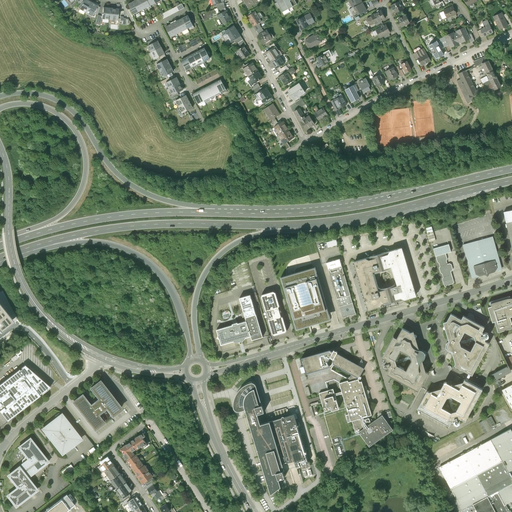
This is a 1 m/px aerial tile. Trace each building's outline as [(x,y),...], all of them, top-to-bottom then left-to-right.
[(76,0),(70,6),(73,8),(77,4),(79,2),(76,0)] [(79,5),(77,8),(79,9),(85,13),(91,2),(86,0),(84,0),(83,3),(82,3),(80,5),(79,5)] [(139,12),(145,9),(140,0),(135,0),(134,1),(139,12)] [(147,0),(140,0),(145,9),(150,6),(147,0)] [(243,0),(249,8),(258,2),(260,0),(259,0),(243,0)] [(275,0),(276,0),(277,2),(280,8),(282,12),(288,9),(283,0),(275,0)] [(283,0),(288,9),(297,5),(294,0),(283,0)] [(360,0),(347,0),(352,8),(349,10),(353,18),(367,11),(360,0)] [(134,14),(139,12),(134,1),(128,4),(134,14)] [(97,6),(91,2),(85,13),(91,16),(94,17),(94,14),(95,14),(96,10),(95,10),(97,6)] [(404,10),(400,2),(391,6),(393,10),(394,10),(396,14),(404,10)] [(176,7),(160,15),(162,20),(184,8),(181,4),(179,5),(176,7)] [(453,6),(443,11),(447,18),(455,14),(456,14),(453,6)] [(102,14),(102,16),(101,19),(109,20),(110,8),(103,8),(102,14)] [(118,9),(110,8),(109,20),(117,20),(118,9)] [(224,12),(218,15),(222,24),(232,20),(227,11),(226,11),(224,12)] [(372,17),(367,20),(370,26),(375,23),(375,24),(385,19),(380,11),(371,16),(372,17)] [(248,17),(247,17),(253,27),(259,24),(262,22),(255,12),(248,17)] [(502,13),(494,17),(499,30),(508,26),(502,13)] [(302,17),(296,21),(301,30),(307,27),(307,25),(311,23),(314,22),(310,14),(303,18),(302,17)] [(187,29),(193,26),(188,15),(182,18),(187,29)] [(406,15),(397,19),(402,27),(410,23),(406,15)] [(182,31),(187,29),(182,18),(177,21),(182,31)] [(485,28),(480,30),(483,37),(484,37),(493,33),(487,20),(482,22),(485,28)] [(177,34),(182,31),(177,21),(171,24),(177,34)] [(171,37),(177,34),(171,24),(165,27),(171,37)] [(263,31),(259,24),(253,27),(258,34),(263,31)] [(382,27),(372,32),(374,37),(378,35),(380,38),(383,36),(389,33),(390,33),(386,25),(384,26),(383,25),(381,26),(382,27)] [(234,41),(240,36),(234,26),(229,29),(225,32),(224,31),(220,33),(227,45),(234,41)] [(465,28),(445,38),(448,45),(450,48),(451,48),(469,39),(470,39),(468,35),(465,28)] [(270,34),(267,30),(258,36),(263,45),(274,38),(271,33),(270,34)] [(308,40),(305,41),(309,48),(321,42),(318,35),(314,37),(314,35),(308,38),(308,40)] [(448,45),(445,38),(445,36),(439,39),(440,41),(444,47),(448,45)] [(246,45),(243,40),(238,43),(239,46),(238,47),(240,49),(244,46),(246,45)] [(432,43),(428,46),(436,59),(440,57),(440,58),(444,56),(443,55),(444,55),(441,51),(441,50),(439,47),(440,47),(438,43),(436,40),(434,41),(434,42),(432,43)] [(161,47),(158,41),(149,45),(148,46),(151,53),(161,47)] [(240,49),(236,51),(240,57),(238,58),(240,62),(250,55),(244,46),(240,49)] [(164,54),(161,47),(151,53),(154,59),(156,58),(164,54)] [(271,50),(266,53),(271,62),(280,57),(277,52),(278,51),(276,47),(271,50)] [(204,48),(199,51),(204,62),(210,59),(204,48)] [(423,49),(412,55),(415,60),(418,58),(422,66),(425,64),(425,65),(428,63),(430,61),(423,49)] [(323,53),(324,54),(327,59),(332,56),(330,53),(329,50),(323,53)] [(198,65),(204,62),(199,51),(193,54),(198,65)] [(193,54),(187,57),(192,68),(198,65),(193,54)] [(317,64),(319,68),(329,63),(327,59),(324,54),(317,58),(319,63),(317,64)] [(486,56),(474,62),(476,66),(482,64),(489,60),(486,56)] [(187,71),(192,68),(187,57),(181,60),(183,64),(182,64),(184,68),(185,68),(187,71)] [(285,64),(280,57),(271,62),(276,69),(285,64)] [(170,66),(167,59),(162,62),(156,65),(160,71),(170,66)] [(482,64),(489,79),(482,83),(484,86),(476,90),(466,70),(458,74),(461,79),(457,81),(467,103),(495,89),(501,86),(489,60),(482,64)] [(245,66),(243,68),(245,72),(246,72),(249,77),(258,71),(253,63),(251,63),(251,62),(245,65),(245,66)] [(407,62),(401,65),(403,69),(401,70),(404,75),(409,72),(411,70),(407,62)] [(174,72),(170,66),(160,71),(163,77),(165,76),(172,73),(174,72)] [(287,72),(284,67),(279,71),(282,76),(287,72)] [(393,68),(385,72),(390,80),(398,76),(393,68)] [(216,70),(195,80),(197,85),(218,74),(216,70)] [(263,78),(258,71),(249,77),(251,80),(248,82),(251,86),(263,78)] [(279,77),(285,86),(293,81),(290,76),(287,72),(282,76),(279,77)] [(380,74),(372,78),(377,87),(384,83),(380,74)] [(166,83),(169,89),(180,84),(176,77),(170,81),(166,83)] [(358,83),(362,90),(364,93),(370,90),(368,86),(370,86),(366,79),(358,83)] [(221,80),(215,83),(221,93),(226,91),(221,80)] [(292,97),(294,100),(305,93),(303,90),(304,89),(304,87),(301,82),(294,87),(295,88),(293,89),(292,88),(288,91),(290,94),(289,94),(291,98),(292,97)] [(215,96),(221,93),(215,83),(210,86),(215,96)] [(183,90),(180,84),(169,89),(172,95),(177,93),(183,90)] [(210,99),(215,96),(210,86),(204,88),(210,99)] [(353,86),(345,90),(352,103),(359,99),(356,92),(353,86)] [(263,103),(268,100),(272,97),(267,87),(265,89),(257,93),(254,95),(260,104),(263,103)] [(204,88),(199,91),(204,102),(210,99),(204,88)] [(199,105),(204,102),(199,91),(193,94),(199,105)] [(336,96),(332,98),(334,100),(339,109),(346,105),(340,94),(336,97),(336,96)] [(175,101),(179,107),(189,102),(186,95),(178,99),(175,101)] [(301,99),(295,103),(297,106),(298,105),(300,108),(305,105),(301,99)] [(334,100),(331,102),(339,117),(342,115),(339,109),(334,100)] [(193,108),(189,102),(179,107),(182,114),(193,108)] [(269,117),(271,120),(275,118),(280,115),(273,104),(264,109),(267,113),(268,113),(271,117),(269,117)] [(328,116),(323,108),(319,111),(314,113),(320,121),(328,116)] [(299,109),(294,112),(300,122),(305,119),(299,109)] [(309,116),(305,119),(300,122),(305,130),(314,124),(309,116)] [(289,130),(284,122),(279,125),(275,127),(276,129),(280,135),(289,130)] [(294,138),(289,130),(280,135),(283,140),(281,141),(284,144),(284,145),(287,142),(294,138)] [(290,148),(287,142),(284,145),(284,144),(281,146),(285,151),(290,148)] [(328,151),(330,149),(327,144),(320,148),(323,152),(327,149),(328,151)] [(426,229),(430,243),(437,242),(433,227),(426,229)] [(493,237),(463,245),(472,278),(502,270),(493,237)] [(449,245),(433,249),(437,263),(439,263),(440,267),(439,268),(440,273),(442,274),(443,277),(442,279),(444,287),(446,287),(448,287),(449,285),(453,284),(454,282),(451,272),(452,271),(452,269),(451,265),(450,264),(447,264),(446,261),(447,259),(445,254),(450,252),(449,245)] [(402,248),(354,262),(368,310),(416,296),(402,248)] [(339,307),(342,318),(356,314),(352,303),(350,296),(342,266),(340,259),(326,263),(337,300),(337,299),(339,307)] [(280,278),(296,330),(331,320),(316,271),(315,267),(289,275),(280,278)] [(260,297),(265,312),(266,313),(268,319),(267,320),(271,336),(274,337),(286,333),(288,331),(283,317),(281,316),(280,313),(282,312),(279,310),(279,308),(280,306),(276,292),(273,291),(261,295),(260,297)] [(219,339),(221,345),(234,341),(235,343),(237,343),(238,343),(239,343),(240,344),(242,343),(242,342),(243,342),(243,341),(244,340),(245,340),(245,338),(251,336),(252,340),(263,337),(256,314),(254,309),(250,295),(239,298),(243,312),(244,312),(245,317),(246,321),(238,324),(237,323),(232,324),(232,325),(216,330),(218,336),(217,338),(219,339)] [(491,307),(488,308),(493,323),(495,322),(498,332),(511,328),(511,325),(511,324),(510,318),(511,317),(511,299),(508,299),(502,301),(490,304),(491,307)] [(0,331),(1,333),(7,328),(14,322),(0,304),(0,331)] [(483,333),(482,332),(484,327),(473,321),(466,318),(463,316),(461,319),(451,313),(447,321),(443,322),(444,326),(443,328),(445,329),(449,341),(448,342),(447,344),(447,347),(448,350),(449,351),(452,352),(455,363),(454,366),(472,376),(490,343),(485,341),(485,340),(487,339),(489,337),(489,335),(488,333),(486,332),(483,333)] [(397,338),(393,336),(382,358),(385,359),(386,361),(384,362),(383,363),(382,365),(383,367),(385,368),(386,368),(388,368),(388,370),(386,374),(418,391),(428,374),(426,372),(422,361),(423,359),(425,357),(425,354),(424,352),(422,350),(419,350),(416,338),(417,336),(415,334),(414,331),(411,332),(403,328),(397,338)] [(369,418),(364,420),(363,418),(371,415),(372,415),(367,398),(363,387),(362,382),(361,381),(359,382),(359,379),(359,378),(360,379),(361,377),(360,376),(364,368),(363,367),(358,365),(337,353),(337,352),(334,350),(333,351),(330,350),(301,358),(306,374),(329,367),(328,361),(330,358),(334,360),(333,362),(333,365),(351,374),(348,381),(338,384),(342,397),(343,397),(348,414),(346,415),(348,422),(348,423),(351,422),(351,421),(352,421),(355,433),(356,434),(359,433),(369,447),(393,430),(383,415),(382,415),(371,424),(369,418)] [(19,370),(0,384),(0,412),(7,421),(40,396),(39,395),(41,394),(42,395),(42,394),(50,388),(25,365),(21,368),(21,367),(21,368),(22,369),(20,370),(19,369),(19,370)] [(508,367),(493,374),(496,380),(511,373),(508,367)] [(254,381),(253,380),(252,380),(251,380),(250,380),(248,381),(247,382),(245,383),(244,384),(242,386),(240,388),(239,389),(237,392),(236,395),(235,398),(234,400),(233,403),(233,405),(233,407),(233,408),(234,409),(234,410),(235,411),(236,411),(236,412),(237,412),(238,412),(239,412),(241,412),(245,410),(271,495),(281,487),(278,479),(285,477),(283,471),(296,467),(296,468),(297,468),(298,468),(299,467),(299,466),(308,463),(295,419),(297,419),(296,414),(284,417),(283,416),(282,416),(282,417),(281,418),(272,421),(260,425),(257,414),(264,412),(262,405),(255,384),(255,382),(254,381)] [(463,383),(451,385),(444,382),(441,389),(430,393),(427,391),(417,409),(449,426),(450,423),(453,422),(455,425),(456,426),(458,426),(459,424),(459,423),(458,421),(461,420),(465,421),(482,390),(464,381),(463,383)] [(82,396),(74,402),(95,429),(103,423),(96,415),(106,407),(112,415),(120,409),(100,382),(92,388),(100,399),(90,406),(82,396)] [(511,384),(502,390),(511,409),(511,384)] [(333,389),(319,393),(319,394),(324,412),(325,412),(339,408),(333,389)] [(286,409),(274,412),(276,418),(288,414),(286,409)] [(62,413),(41,429),(49,438),(62,455),(83,439),(62,413)] [(483,432),(495,426),(491,416),(478,422),(483,432)] [(511,511),(511,509),(509,511),(506,505),(511,501),(511,477),(511,478),(509,474),(508,472),(511,469),(511,431),(510,429),(439,467),(462,511),(511,511)] [(143,433),(131,442),(137,451),(142,448),(147,445),(143,439),(146,437),(143,433)] [(460,446),(468,442),(465,436),(457,440),(460,446)] [(18,447),(28,460),(8,476),(18,488),(7,496),(16,507),(37,490),(28,478),(49,462),(31,438),(18,447)] [(137,451),(131,442),(120,450),(128,462),(136,456),(134,453),(137,451)] [(127,462),(131,467),(140,461),(137,455),(136,456),(128,462),(127,462)] [(100,465),(105,472),(114,465),(108,457),(104,459),(100,462),(102,464),(100,465)] [(135,473),(145,467),(140,461),(131,467),(135,473)] [(72,464),(62,472),(65,476),(76,469),(72,464)] [(105,472),(111,481),(120,474),(114,465),(105,472)] [(138,479),(149,471),(146,466),(145,467),(135,473),(136,476),(138,479)] [(310,468),(302,471),(304,478),(312,475),(310,468)] [(149,471),(138,479),(142,485),(145,482),(152,477),(153,477),(149,471)] [(111,481),(117,489),(126,483),(120,474),(111,481)] [(126,483),(117,489),(123,498),(132,491),(126,483)] [(148,489),(147,489),(155,501),(163,496),(159,491),(158,492),(153,485),(148,489)] [(67,495),(45,511),(65,511),(74,505),(67,495)] [(131,500),(129,497),(121,503),(123,506),(127,503),(131,500)] [(136,509),(142,505),(136,497),(131,500),(127,503),(133,511),(136,509)]
